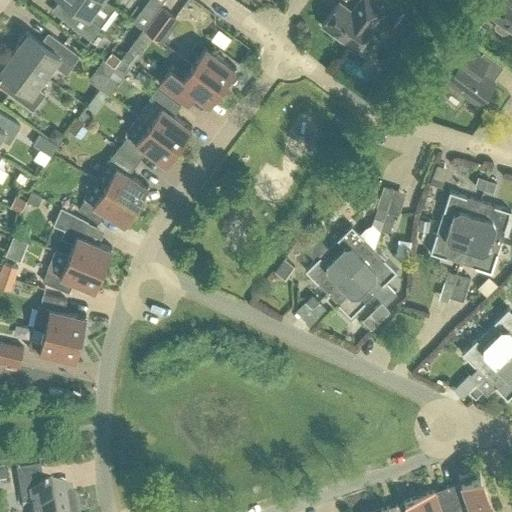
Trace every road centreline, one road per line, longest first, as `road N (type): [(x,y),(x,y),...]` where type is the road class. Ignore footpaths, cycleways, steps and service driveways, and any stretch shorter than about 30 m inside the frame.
road 1 (residential): [(455,412),(181,281)]
road 2 (residential): [(138,269),(286,51)]
road 3 (residential): [(488,148),(368,111),(286,51)]
road 4 (residential): [(271,511),(433,453),(455,412)]
road 5 (residential): [(112,511),(104,425),(124,310)]
